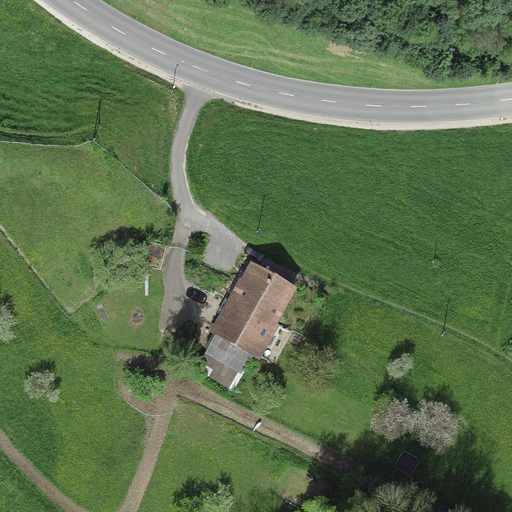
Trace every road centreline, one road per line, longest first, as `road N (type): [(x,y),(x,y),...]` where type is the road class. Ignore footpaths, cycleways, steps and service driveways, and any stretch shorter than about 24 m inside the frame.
road 1 (secondary): [(511,98),(391,106),(284,93),(155,52),(69,0)]
road 2 (track): [(431,511),(170,377)]
road 3 (track): [(201,71),(175,151),(174,193),(182,218),(222,234)]
road 4 (track): [(182,218),(160,341),(170,377)]
road 5 (track): [(125,511),(166,412),(170,377)]
